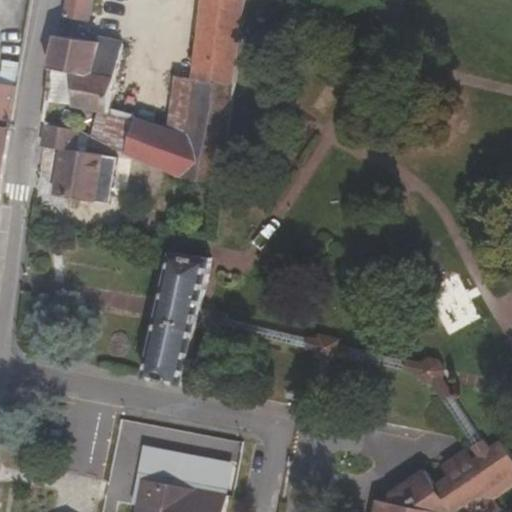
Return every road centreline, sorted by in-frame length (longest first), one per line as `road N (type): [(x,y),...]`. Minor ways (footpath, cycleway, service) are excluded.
road 1 (residential): [(50,0),(0,351)]
road 2 (residential): [(0,370),(276,427)]
